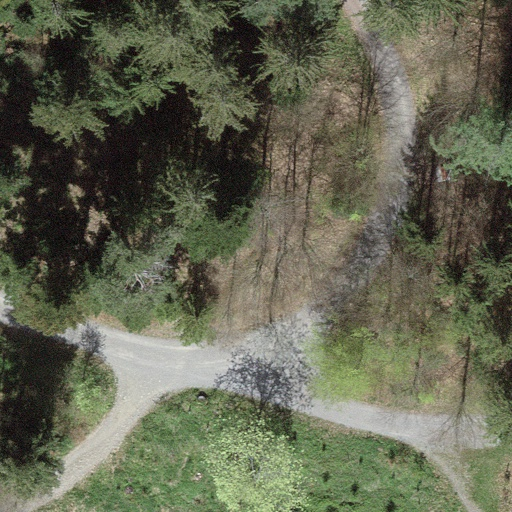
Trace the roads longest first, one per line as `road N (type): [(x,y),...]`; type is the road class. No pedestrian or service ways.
road 1 (track): [(7,511),(328,307),(372,246),(393,196),(399,138),(387,65),(351,0)]
road 2 (track): [(0,314),(209,388),(447,455)]
